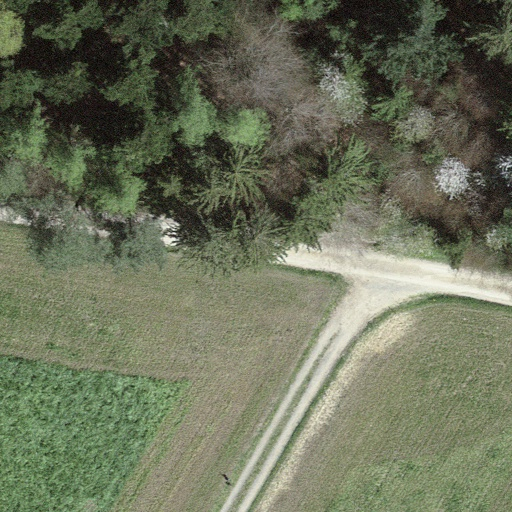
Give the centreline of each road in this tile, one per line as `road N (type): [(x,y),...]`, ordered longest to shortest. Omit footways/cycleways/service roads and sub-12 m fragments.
road 1 (track): [(0,200),(373,265)]
road 2 (track): [(226,511),(373,265)]
road 3 (track): [(373,265),(511,293)]
